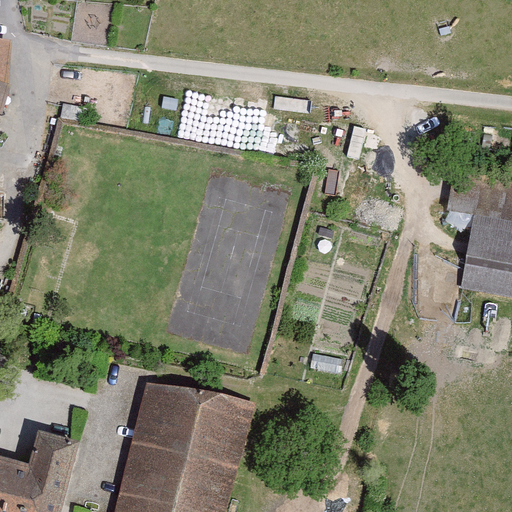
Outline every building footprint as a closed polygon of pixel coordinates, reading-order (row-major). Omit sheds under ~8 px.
[(0,141),(11,102),(14,58),(0,56),(0,141)] [(63,127),(14,335),(268,395),(351,414),(391,244),(309,225),(318,186),(63,127)] [(511,239),(473,233),(460,306),(511,315),(511,239)] [(232,511),(252,423),(145,400),(120,511),(232,511)] [(0,511),(68,511),(82,459),(38,449),(28,490),(0,482),(0,511)]
